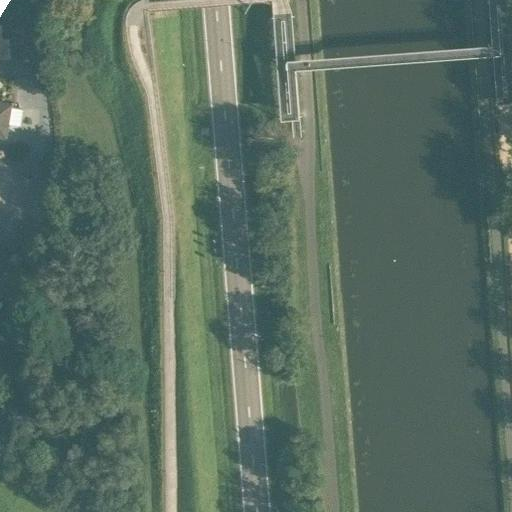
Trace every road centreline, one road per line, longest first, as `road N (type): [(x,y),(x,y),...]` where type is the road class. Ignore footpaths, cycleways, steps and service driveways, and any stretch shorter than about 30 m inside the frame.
road 1 (secondary): [(255,511),(214,0)]
road 2 (track): [(105,77),(145,234),(149,511)]
